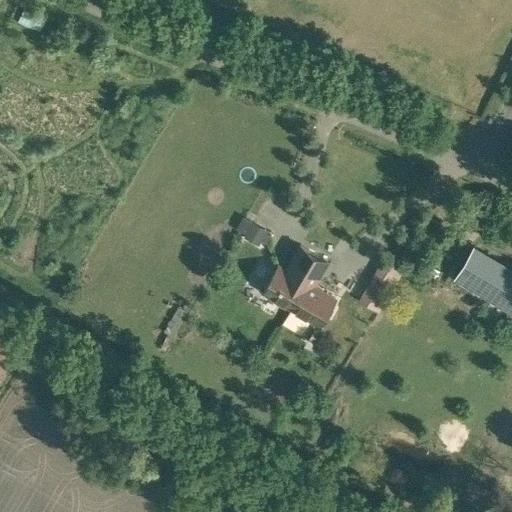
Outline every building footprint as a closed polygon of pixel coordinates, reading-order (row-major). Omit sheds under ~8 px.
[(191,82),(204,70),(197,63),(184,75),(191,82)] [(511,310),(511,265),(474,243),(454,276),(511,310)] [(300,278),(316,253),(301,244),(288,265),(290,266),(287,270),(278,265),(264,289),(273,294),(271,297),(281,303),(283,300),(293,306),(307,282),(300,278)] [(307,282),(293,306),(321,323),(323,319),(329,317),(334,309),(332,303),(335,299),(313,286),(328,261),(316,253),(300,278),(307,282)] [(371,277),(359,298),(380,311),(393,289),(383,284),(371,277)]
